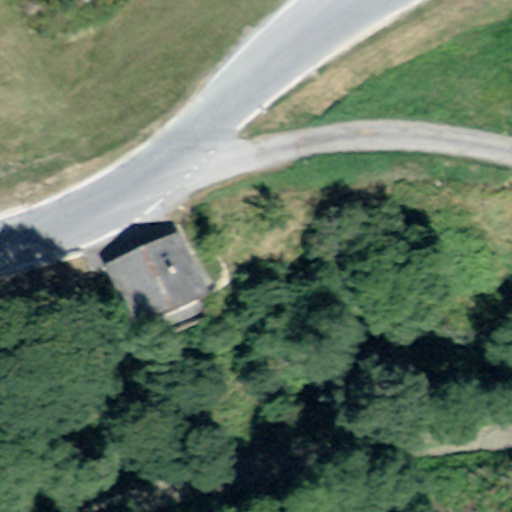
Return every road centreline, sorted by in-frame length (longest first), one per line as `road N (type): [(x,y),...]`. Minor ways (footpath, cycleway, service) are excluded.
road 1 (tertiary): [(0,246),(131,189),(349,0)]
road 2 (track): [(511,446),(212,485),(152,511)]
road 3 (track): [(511,152),(438,136),(369,136),(153,170)]
